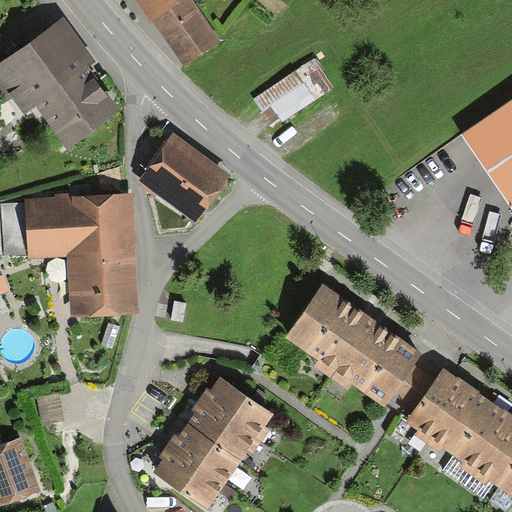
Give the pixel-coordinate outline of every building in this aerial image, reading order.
[(142,0),(150,12),(167,0),(142,0)] [(220,35),(196,0),(167,0),(150,12),(182,59),(220,35)] [(85,63),(92,58),(64,18),(0,62),(0,98),(14,119),(36,104),(65,145),(117,108),(85,63)] [(295,75),(257,101),(270,122),(309,95),(295,75)] [(511,99),(461,134),(511,207),(511,99)] [(231,175),(174,133),(138,181),(196,223),(231,175)] [(71,312),(139,308),(133,189),(64,193),(64,197),(1,201),(4,255),(28,253),(28,256),(67,254),(71,312)] [(0,290),(9,287),(0,265),(0,290)] [(423,345),(322,277),(285,330),(386,399),(392,390),(412,405),(434,373),(413,359),(423,345)] [(170,319),(183,320),(186,298),(173,296),(170,319)] [(405,415),(511,489),(511,410),(443,361),(434,373),(412,405),(405,415)] [(189,425),(241,463),(272,420),(221,382),(189,425)] [(43,423),(63,420),(59,395),(39,398),(43,423)] [(241,463),(189,425),(155,471),(207,509),(241,463)] [(0,500),(17,494),(41,485),(21,433),(0,440),(0,500)] [(511,498),(500,489),(492,498),(509,511),(511,507),(511,498)]
